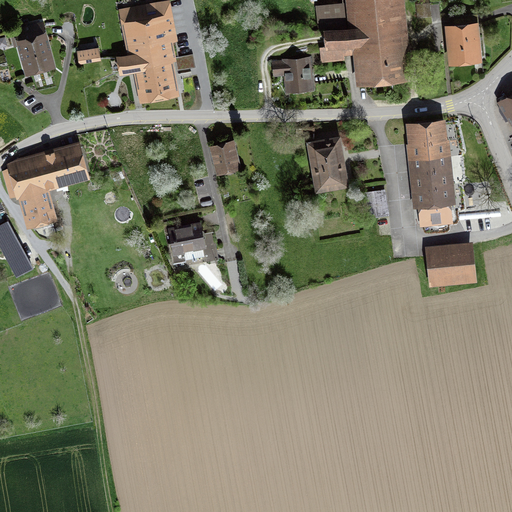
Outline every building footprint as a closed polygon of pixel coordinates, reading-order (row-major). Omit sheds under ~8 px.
[(178,35),(170,0),(160,0),(118,9),(127,53),(117,55),(121,74),(135,71),(140,96),(176,88),(166,38),(178,35)] [(355,54),(358,84),(411,80),(404,0),(345,0),(348,30),(326,32),(327,48),(321,48),(322,62),(345,60),(345,55),(355,54)] [(432,7),(419,8),(420,21),(433,20),(432,7)] [(449,19),(450,28),(447,28),(451,67),(486,64),(482,24),(478,24),(478,16),(449,19)] [(42,23),(11,31),(25,78),(57,70),(42,23)] [(296,25),(279,29),(281,37),(298,33),(296,25)] [(97,36),(74,40),(78,65),(101,62),(97,36)] [(192,52),(174,56),(176,68),(194,65),(192,52)] [(314,88),(312,55),(272,58),(273,75),(285,74),(286,91),(314,88)] [(459,221),(447,118),(408,122),(420,226),(459,221)] [(244,167),(236,138),(211,144),(219,173),(244,167)] [(341,138),(306,144),(315,195),(350,189),(341,138)] [(50,192),(91,181),(80,144),(17,161),(6,166),(8,170),(1,173),(9,201),(15,199),(16,203),(19,202),(27,231),(58,222),(50,192)] [(383,193),(365,195),(368,218),(386,216),(383,193)] [(208,246),(203,219),(170,225),(176,253),(208,246)] [(33,271),(8,224),(0,227),(0,251),(16,280),(33,271)] [(474,241),(425,247),(430,288),(479,283),(474,241)]
